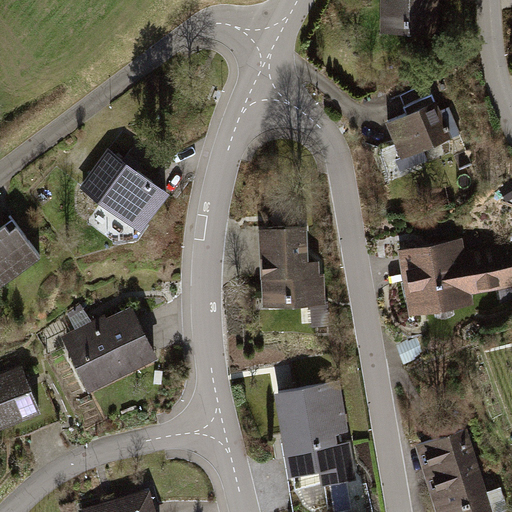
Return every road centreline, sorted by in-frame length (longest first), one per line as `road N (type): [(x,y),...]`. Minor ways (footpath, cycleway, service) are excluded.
road 1 (residential): [(400,511),(342,162),(306,113),(256,83)]
road 2 (residential): [(256,83),(212,219),(207,295),(224,427)]
road 3 (residential): [(0,173),(190,32),(212,23),(235,26),(275,44)]
road 4 (residential): [(23,511),(88,455),(224,427)]
road 5 (residential): [(511,119),(486,0)]
